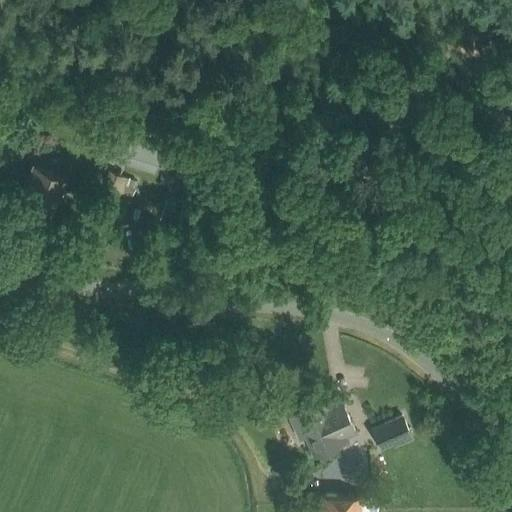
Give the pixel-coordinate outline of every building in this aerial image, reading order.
[(110,157),(154,171),(163,144),(119,130),(110,157)] [(34,163),(26,182),(18,200),(51,215),(67,178),(34,163)] [(90,212),(105,218),(115,223),(133,179),(123,174),(108,168),(90,212)] [(29,308),(24,319),(35,324),(40,313),(29,308)] [(151,329),(149,336),(158,339),(160,332),(151,329)] [(305,433),(313,452),(347,437),(345,434),(354,430),(340,397),(330,401),(329,397),(290,415),(299,435),(305,433)] [(401,412),(386,418),(395,437),(410,431),(401,412)] [(321,491),(320,511),(359,511),(360,495),(360,492),(321,491)]
